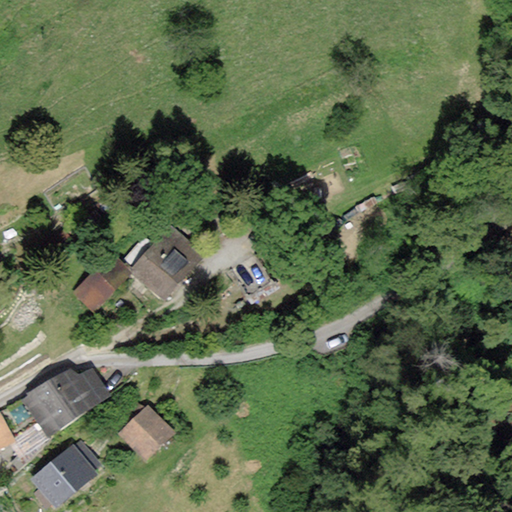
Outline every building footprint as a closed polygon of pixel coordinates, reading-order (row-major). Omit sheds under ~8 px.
[(168,303),(205,255),(151,214),(114,262),(168,303)] [(81,378),(73,367),(26,401),(51,437),(112,394),(94,369),(81,378)] [(175,432),(150,407),(124,432),(149,458),(175,432)] [(0,414),(0,448),(15,442),(2,414),(0,414)] [(95,469),(74,445),(35,479),(60,508),(97,476),(99,474),(95,469)]
